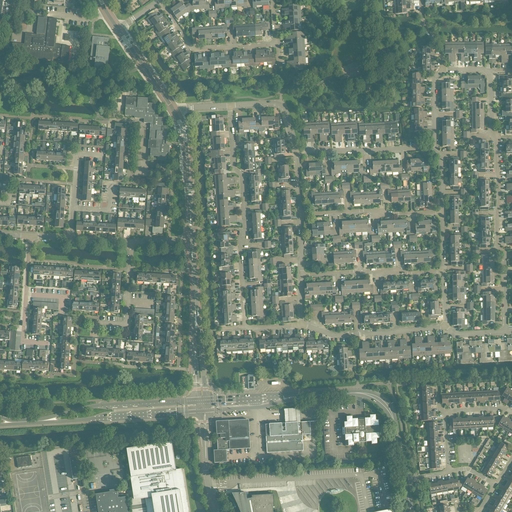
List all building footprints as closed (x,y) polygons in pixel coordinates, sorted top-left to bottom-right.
[(192,0),(193,5),(189,5),(191,12),(194,11),(193,10),(200,9),(199,0),(192,0)] [(205,0),(199,0),(200,9),(206,9),(206,11),(209,10),(209,4),(206,4),(205,0)] [(225,8),(224,0),(217,0),(218,4),(215,4),(215,10),(219,10),(218,8),(225,8)] [(243,0),(236,0),(237,7),(244,7),(244,8),(247,8),(247,2),(244,2),(243,0)] [(182,3),(176,6),(182,15),(188,12),(189,13),(191,12),(189,5),(185,8),(182,3)] [(182,15),(176,6),(171,10),(177,19),(182,15)] [(153,23),(155,27),(165,20),(162,14),(158,17),(155,13),(147,19),(151,25),(153,23)] [(25,34),(24,44),(13,43),(12,48),(9,48),(8,56),(17,57),(20,57),(20,58),(53,61),(53,59),(58,59),(58,62),(69,63),(70,47),(56,45),(56,37),(55,37),(57,19),(38,17),(36,35),(25,34)] [(156,32),(160,38),(168,32),(166,28),(169,26),(165,20),(155,27),(158,30),(156,32)] [(261,25),(255,25),(256,36),(262,36),(262,29),(265,29),(265,24),(265,23),(261,23),(261,25)] [(224,27),(217,27),(218,38),(224,38),(224,32),(227,31),(227,25),(223,25),(224,27)] [(236,37),(243,37),(242,26),(236,26),(236,25),(233,25),(233,31),(236,31),(236,37)] [(199,39),(205,39),(205,28),(198,28),(198,27),(195,27),(195,28),(195,33),(198,33),(199,39)] [(166,42),(169,46),(178,38),(175,33),(171,35),(168,32),(160,38),(164,44),(166,42)] [(95,61),(95,68),(107,70),(110,48),(108,48),(109,39),(93,37),(92,48),(93,48),(91,60),(90,60),(95,61)] [(169,51),(173,56),(181,50),(179,47),(183,44),(178,38),(169,46),(171,49),(169,51)] [(181,50),(173,56),(177,62),(179,61),(181,64),(180,65),(184,71),(190,67),(188,64),(191,62),(187,57),(190,55),(188,52),(184,54),(181,50)] [(270,50),(263,51),(263,63),(268,63),(268,65),(275,65),(275,54),(270,55),(270,50)] [(256,56),(252,56),(252,66),(259,66),(259,63),(263,63),(263,51),(256,51),(256,56)] [(233,57),(229,57),(229,67),(237,67),(236,65),(241,64),(240,52),(233,52),(233,57)] [(247,52),(240,52),(241,64),(245,64),(245,67),(252,66),(252,56),(247,56),(247,52)] [(211,58),(206,59),(207,69),(214,68),(214,66),(218,66),(217,53),(210,54),(211,58)] [(224,53),(217,53),(218,66),(222,65),(222,68),(229,67),(229,57),(224,57),(224,53)] [(207,69),(206,59),(202,59),(201,54),(194,55),(195,67),(199,67),(200,69),(207,69)] [(502,83),(502,88),(511,88),(511,87),(511,75),(499,76),(499,83),(502,83)] [(465,88),(465,90),(468,90),(468,88),(474,88),(474,77),(468,77),(468,83),(465,83),(465,88)] [(474,77),(474,88),(477,88),(480,91),(480,93),(484,93),(484,83),(482,81),(481,81),(481,77),(474,77)] [(442,84),(442,90),(453,90),(453,84),(454,84),(454,80),(448,80),(448,84),(442,84)] [(499,97),(502,97),(510,97),(510,94),(511,94),(511,88),(502,88),(502,93),(499,93),(499,97)] [(166,140),(167,132),(167,126),(162,126),(163,118),(158,118),(158,116),(154,116),(155,104),(147,104),(148,99),(138,98),(127,98),(127,97),(126,97),(126,101),(126,108),(125,116),(135,116),(135,118),(144,119),(144,123),(151,123),(150,139),(149,141),(148,148),(151,148),(150,156),(158,157),(158,164),(165,165),(165,161),(166,161),(166,153),(169,154),(170,146),(166,145),(166,140)] [(506,102),(506,107),(511,106),(511,97),(510,97),(502,97),(502,102),(506,102)] [(472,105),(472,111),(483,111),(483,104),(477,104),(477,101),(478,101),(472,101),(470,101),(470,105),(472,105)] [(453,103),(442,103),(442,109),(448,109),(448,112),(455,112),(455,109),(453,109),(453,103)] [(502,116),(505,116),(511,116),(511,106),(506,107),(506,111),(502,111),(502,116)] [(212,120),(212,126),(223,125),(223,119),(220,119),(220,116),(208,116),(209,120),(212,120)] [(262,125),(259,125),(259,131),(259,132),(263,132),(264,131),(265,130),(265,129),(268,129),(268,118),(261,118),(262,125)] [(274,118),(268,118),(268,129),(275,129),(275,130),(279,130),(278,118),(274,119),(274,118)] [(442,121),(442,128),(453,128),(453,121),(455,121),(455,118),(449,118),(449,121),(442,121)] [(249,130),(248,119),(242,119),(242,122),(238,122),(239,134),(244,133),(244,130),(249,130)] [(255,119),(248,119),(249,130),(255,130),(256,131),(259,131),(259,125),(255,125),(255,119)] [(117,131),(117,136),(125,136),(126,129),(125,129),(125,124),(115,123),(115,131),(117,131)] [(483,123),(472,123),(472,130),(471,130),(471,133),(477,133),(477,130),(483,130),(483,123)] [(211,132),(211,136),(217,135),(217,132),(223,132),(223,125),(212,126),(212,132),(211,132)] [(213,139),(213,145),(224,145),(224,138),(218,138),(217,135),(211,136),(211,139),(213,139)] [(276,144),(276,148),(284,148),(284,141),(282,141),(282,138),(273,139),(273,144),(276,144)] [(454,140),(442,140),(443,147),(449,147),(449,150),(455,150),(455,147),(454,147),(454,140)] [(243,145),(244,152),(252,151),(254,151),(254,141),(245,142),(245,145),(243,145)] [(480,144),(480,150),(488,150),(488,144),(488,141),(479,141),(479,144),(480,144)] [(209,154),(209,155),(212,155),(222,154),(222,153),(223,153),(223,151),(225,151),(224,145),(213,145),(214,151),(211,152),(211,153),(209,154)] [(284,148),(276,148),(276,152),(274,152),(274,158),(283,158),(283,154),(285,154),(284,148)] [(56,153),(56,162),(63,162),(63,161),(66,162),(66,152),(63,151),(63,153),(56,153)] [(214,158),(214,164),(225,164),(225,157),(223,157),(223,156),(222,156),(222,154),(212,155),(209,155),(209,157),(211,157),(211,158),(214,158)] [(449,161),(450,168),(458,168),(461,168),(461,165),(458,165),(458,161),(459,161),(459,158),(453,158),(453,161),(449,161)] [(417,171),(417,160),(410,160),(411,167),(407,167),(408,173),(411,173),(411,171),(417,171)] [(423,160),(417,160),(417,171),(424,171),(424,172),(427,172),(427,166),(424,166),(423,160)] [(359,161),(353,162),(354,173),(360,172),(360,174),(363,174),(363,168),(360,168),(359,161)] [(398,161),(392,162),(392,173),(399,172),(399,174),(402,174),(402,167),(399,167),(398,161)] [(380,173),(379,162),(373,163),(373,169),(370,169),(370,175),(373,175),(373,174),(380,173)] [(280,169),(280,173),(289,173),(288,166),(286,166),(286,163),(277,164),(278,169),(280,169)] [(341,174),(340,163),(334,163),(334,169),(331,169),(331,176),(335,176),(335,174),(341,174)] [(489,163),(480,163),(480,169),(479,169),(479,173),(485,173),(485,170),(489,169),(489,163)] [(225,164),(214,164),(213,165),(213,175),(223,175),(223,171),(226,170),(225,164)] [(316,175),(315,164),(309,164),(309,171),(306,171),(306,177),(310,177),(310,175),(316,175)] [(322,164),(315,164),(316,175),(322,175),(322,176),(326,176),(325,170),(322,170),(322,164)] [(250,177),(250,183),(258,183),(262,183),(261,176),(261,173),(255,173),(255,176),(250,177)] [(289,173),(280,173),(281,177),(278,177),(278,183),(287,182),(287,179),(289,179),(289,173)] [(481,182),(481,188),(489,188),(489,182),(485,182),(485,178),(479,178),(479,182),(481,182)] [(461,180),(449,180),(449,183),(450,183),(450,187),(453,187),(453,190),(459,190),(459,186),(458,186),(458,183),(461,183),(461,180)] [(420,184),(420,191),(432,190),(431,190),(431,183),(424,184),(424,181),(418,181),(418,184),(420,184)] [(158,191),(158,195),(166,196),(167,189),(165,189),(166,184),(156,183),(155,191),(158,191)] [(282,192),(282,198),(290,198),(290,191),(286,191),(286,188),(280,189),(280,192),(282,192)] [(391,203),(398,202),(397,191),(391,192),(391,190),(387,190),(388,196),(391,196),(391,203)] [(340,193),(334,193),(334,204),(341,204),(340,197),(343,197),(343,191),(340,191),(340,193)] [(378,192),(372,193),(373,204),(379,203),(379,200),(382,200),(382,191),(378,191),(378,192)] [(315,205),(322,205),(321,194),(315,194),(315,192),(311,193),(312,199),(315,199),(315,205)] [(354,205),(360,204),(360,193),(353,194),(353,192),(350,192),(350,199),(353,199),(354,205)] [(259,195),(251,196),(251,202),(255,202),(255,205),(261,205),(261,201),(259,202),(259,195)] [(431,196),(420,197),(421,202),(420,202),(420,203),(419,203),(419,208),(431,207),(431,203),(432,203),(431,196)] [(450,199),(450,205),(462,205),(462,202),(458,202),(458,199),(460,199),(460,196),(453,196),(453,199),(450,199)] [(489,201),(481,201),(481,207),(479,207),(479,210),(489,210),(489,207),(489,201)] [(291,210),(283,211),(280,211),(280,217),(281,217),(282,221),(288,220),(288,217),(291,217),(291,210)] [(252,214),(252,221),(260,220),(260,214),(262,214),(261,211),(255,211),(255,214),(252,214)] [(481,220),(481,226),(489,226),(489,219),(486,219),(486,216),(479,216),(480,220),(481,220)] [(458,218),(450,218),(450,225),(454,224),(454,228),(460,228),(460,224),(458,224),(458,218)] [(164,222),(156,221),(156,226),(153,225),(152,233),(162,234),(163,228),(164,228),(164,222)] [(367,221),(361,221),(362,232),(368,232),(368,234),(371,233),(371,227),(368,227),(367,221)] [(406,221),(400,221),(400,232),(406,232),(407,235),(410,235),(410,227),(409,224),(406,224),(406,221)] [(431,221),(425,222),(425,233),(432,232),(432,234),(436,234),(436,227),(436,223),(431,223),(431,221)] [(349,233),(348,222),(342,223),(342,229),(339,229),(339,235),(343,235),(343,233),(349,233)] [(388,233),(387,222),(380,222),(381,229),(378,229),(378,235),(381,235),(381,233),(388,233)] [(425,233),(425,222),(418,222),(419,228),(415,228),(416,235),(419,235),(419,233),(425,233)] [(330,223),(323,224),(324,235),(330,234),(330,236),(334,236),(333,229),(330,229),(330,223)] [(324,235),(323,224),(317,224),(317,230),(314,230),(314,237),(318,237),(318,235),(324,235)] [(284,230),(284,236),(292,235),(292,229),(288,229),(288,226),(282,226),(282,230),(284,230)] [(219,237),(219,243),(228,242),(228,237),(232,237),(231,232),(220,233),(220,237),(219,237)] [(261,233),(253,233),(253,240),(257,240),(257,243),(263,242),(263,239),(262,239),(261,233)] [(450,243),(459,243),(458,237),(460,237),(460,233),(454,233),(454,237),(450,237),(450,241),(449,241),(450,243)] [(481,238),(478,239),(478,241),(481,241),(481,245),(480,245),(480,248),(486,248),(486,245),(489,245),(489,238),(481,238)] [(221,248),(221,252),(232,251),(232,246),(229,247),(228,242),(219,243),(219,249),(221,248)] [(312,248),(312,255),(323,254),(323,248),(325,248),(324,245),(318,245),(318,248),(312,248)] [(293,248),(282,249),(281,249),(282,252),(285,252),(285,255),(284,255),(284,258),(290,258),(290,255),(293,254),(293,248)] [(248,253),(249,260),(260,259),(260,253),(261,253),(261,250),(255,250),(255,253),(248,253)] [(352,252),(346,252),(347,263),(353,263),(353,257),(356,256),(356,250),(352,250),(352,252)] [(391,252),(385,252),(386,263),(392,263),(392,256),(395,256),(395,250),(391,250),(391,252)] [(429,251),(423,252),(423,263),(430,262),(429,256),(433,256),(432,250),(429,250),(429,251)] [(220,255),(220,261),(229,261),(229,256),(233,256),(232,251),(221,252),(221,255),(220,255)] [(404,264),(411,264),(410,253),(404,253),(404,251),(400,252),(401,258),(404,258),(404,264)] [(366,264),(373,264),(372,253),(366,253),(366,252),(363,252),(363,258),(366,258),(366,264)] [(323,254),(312,255),(313,262),(319,261),(319,264),(326,264),(325,260),(324,261),(323,254)] [(483,259),(483,265),(494,265),(494,258),(487,258),(487,255),(481,255),(481,259),(483,259)] [(459,256),(451,256),(451,262),(451,265),(463,265),(463,260),(459,260),(459,256)] [(222,267),(222,271),(233,270),(233,265),(230,266),(229,261),(220,261),(221,267),(222,267)] [(7,273),(11,274),(19,274),(20,268),(19,268),(19,265),(15,265),(15,267),(8,267),(8,270),(7,270),(7,272),(4,272),(4,275),(7,275),(7,273)] [(279,269),(280,275),(291,274),(290,268),(284,268),(284,265),(278,265),(278,269),(279,269)] [(73,269),(67,269),(66,277),(66,282),(65,289),(68,289),(69,280),(73,280),(73,277),(73,269)] [(221,274),(221,280),(231,280),(230,275),(234,275),(233,270),(222,271),(222,274),(221,274)] [(261,272),(250,273),(250,279),(256,279),(256,282),(263,282),(263,278),(261,278),(261,272)] [(453,275),(453,282),(464,282),(464,275),(465,275),(465,272),(456,272),(456,275),(453,275)] [(168,288),(168,291),(170,291),(171,288),(172,288),(173,284),(176,285),(177,276),(170,276),(169,284),(169,288),(168,288)] [(494,277),(483,277),(483,284),(481,284),(481,287),(488,287),(488,284),(494,284),(494,277)] [(231,280),(221,280),(222,286),(223,286),(223,290),(235,289),(234,284),(231,284),(231,280)] [(433,280),(427,281),(427,289),(431,288),(432,291),(437,291),(437,282),(434,282),(433,280)] [(370,281),(363,281),(364,292),(370,292),(370,294),(374,293),(373,287),(370,287),(370,281)] [(427,289),(427,281),(420,281),(421,283),(417,283),(418,292),(424,292),(423,289),(427,289)] [(351,293),(351,282),(344,282),(344,286),(341,286),(342,295),(345,295),(345,293),(351,293)] [(408,282),(402,282),(402,290),(406,290),(407,293),(412,292),(412,283),(409,283),(408,282)] [(325,284),(326,295),(332,294),(333,296),(336,296),(336,289),(332,289),(332,283),(325,284)] [(390,291),(389,283),(383,283),(383,285),(380,285),(380,294),(386,294),(386,291),(390,291)] [(309,296),(314,295),(313,284),(306,285),(307,289),(305,289),(305,292),(305,299),(309,299),(309,296)] [(251,291),(251,298),(262,297),(262,291),(263,291),(263,287),(257,288),(257,291),(251,291)] [(291,287),(280,287),(281,291),(279,291),(279,297),(291,296),(291,293),(292,293),(291,287)] [(483,296),(483,302),(494,302),(494,296),(491,296),(491,293),(481,293),(481,296),(483,296)] [(464,294),(453,294),(453,301),(459,301),(459,304),(466,304),(466,300),(464,300),(464,294)] [(430,305),(431,309),(439,309),(440,309),(439,306),(438,302),(437,302),(436,299),(427,300),(428,305),(430,305)] [(18,300),(9,300),(8,306),(7,306),(7,308),(16,309),(16,307),(17,307),(18,300)] [(282,306),(282,312),(293,312),(293,305),(286,306),(286,302),(280,303),(280,306),(282,306)] [(119,307),(110,306),(106,306),(106,305),(103,304),(103,307),(106,307),(106,309),(110,310),(110,313),(118,314),(119,307)] [(34,313),(33,315),(42,316),(46,316),(46,317),(49,318),(49,315),(46,315),(46,314),(42,313),(43,309),(41,309),(39,309),(36,309),(34,308),(34,309),(34,313)] [(439,309),(431,309),(428,309),(429,319),(437,319),(437,315),(439,315),(439,309)] [(263,310),(252,310),(252,317),(258,316),(259,320),(265,319),(265,316),(263,316),(263,310)] [(350,312),(344,313),(344,324),(351,323),(351,317),(354,317),(353,310),(350,311),(350,312)] [(453,313),(453,319),(464,319),(464,313),(466,313),(466,310),(456,310),(456,313),(453,313)] [(293,312),(282,312),(282,319),(281,319),(281,322),(287,322),(287,319),(293,318),(293,312)] [(325,325),(332,324),(331,313),(325,314),(325,312),(321,312),(322,319),(325,318),(325,325)] [(408,322),(408,314),(402,314),(402,312),(398,313),(399,319),(402,319),(402,322),(408,322)] [(389,315),(383,315),(383,323),(390,323),(390,320),(393,319),(392,313),(389,313),(389,315)] [(371,324),(370,316),(370,314),(361,315),(361,325),(371,324)] [(135,315),(135,322),(144,322),(148,323),(147,324),(150,324),(151,321),(148,321),(148,319),(144,319),(144,316),(143,316),(140,315),(137,315),(135,315)] [(494,315),(483,315),(483,321),(482,321),(482,325),(488,325),(488,322),(494,321),(494,315)] [(464,319),(453,319),(453,326),(460,326),(460,329),(466,329),(466,326),(464,326),(464,319)] [(221,350),(226,350),(225,337),(222,337),(223,341),(220,341),(221,341),(220,336),(217,336),(217,347),(220,346),(221,352),(221,350)] [(498,340),(494,340),(495,353),(499,352),(500,358),(498,358),(499,362),(505,362),(504,344),(501,344),(501,339),(498,339),(498,340)] [(479,341),(475,341),(476,354),(480,353),(481,359),(479,359),(480,363),(486,363),(485,345),(482,345),(482,340),(479,341)] [(488,345),(485,345),(486,363),(493,362),(492,358),(491,358),(490,353),(495,353),(494,340),(491,341),(491,340),(488,340),(488,345)] [(469,346),(466,346),(467,364),(474,363),(473,359),(472,359),(472,354),(476,354),(475,341),(472,342),(472,341),(469,341),(469,346)] [(467,364),(466,346),(463,346),(463,342),(460,342),(456,343),(457,355),(462,355),(462,360),(460,360),(461,364),(467,364)] [(339,349),(339,355),(352,354),(351,351),(347,351),(347,349),(345,349),(345,345),(336,346),(337,350),(339,349)] [(86,356),(93,357),(93,348),(87,348),(87,347),(83,347),(83,353),(86,353),(86,356)] [(42,362),(42,371),(48,371),(49,363),(45,362),(45,358),(46,358),(46,354),(50,355),(50,351),(43,351),(43,358),(42,362)] [(173,358),(165,357),(164,364),(168,364),(168,367),(172,367),(172,364),(173,364),(173,359),(173,358)] [(247,377),(242,377),(243,385),(248,384),(248,390),(249,390),(249,389),(254,389),(254,387),(254,376),(253,376),(253,377),(248,377),(248,376),(247,376),(247,377)] [(503,402),(505,403),(511,390),(511,391),(507,388),(505,391),(504,390),(499,390),(499,391),(499,397),(502,396),(505,398),(503,402)] [(286,416),(287,424),(302,422),(302,415),(301,409),(286,410),(286,416)] [(346,417),(347,423),(344,423),(344,428),(342,429),(342,436),(345,436),(345,446),(354,446),(354,443),(371,442),(371,445),(377,445),(377,439),(379,439),(378,421),(376,421),(375,415),(370,416),(370,418),(352,420),(352,417),(346,417)] [(493,427),(493,423),(496,423),(498,416),(493,416),(490,416),(490,418),(487,418),(487,429),(488,429),(487,428),(493,427)] [(502,430),(508,419),(506,418),(505,419),(502,417),(502,419),(498,416),(496,423),(498,424),(497,426),(503,429),(502,430)] [(459,431),(458,418),(456,418),(456,420),(452,420),(449,420),(450,427),(453,427),(453,430),(459,429),(459,431)] [(507,433),(511,424),(511,423),(510,422),(510,421),(508,419),(502,430),(503,429),(507,432),(507,433)] [(250,449),(248,420),(216,422),(218,451),(214,451),(214,464),(227,463),(226,450),(250,449)] [(265,425),(267,453),(303,451),(302,435),(310,435),(310,422),(265,425)] [(172,442),(127,449),(135,500),(145,498),(146,511),(187,511),(181,470),(176,470),(172,442)] [(495,447),(506,453),(507,451),(506,450),(507,447),(498,442),(499,443),(496,447),(495,447)] [(492,452),(501,457),(503,455),(504,455),(506,453),(495,447),(496,448),(493,452),(492,452)] [(489,457),(500,463),(501,461),(500,460),(501,457),(492,452),(493,452),(490,457),(489,457)] [(16,458),(18,468),(32,466),(31,456),(16,458)] [(75,458),(70,458),(73,480),(78,479),(79,479),(76,457),(75,458)] [(486,461),(486,462),(496,467),(497,464),(499,465),(500,463),(489,457),(490,457),(487,462),(486,461)] [(483,466),(494,473),(495,471),(494,470),(496,467),(486,462),(487,462),(484,467),(483,466)] [(494,473),(483,466),(483,467),(484,467),(481,472),(480,471),(480,472),(490,477),(491,474),(493,475),(494,473)] [(467,491),(473,480),(471,479),(470,480),(467,478),(465,482),(463,480),(457,481),(459,488),(462,487),(467,490),(467,491)] [(471,494),(472,494),(477,484),(475,483),(475,481),(473,480),(467,491),(467,490),(472,493),(471,494)] [(436,495),(437,495),(435,484),(431,485),(431,483),(428,484),(430,495),(436,494),(436,495)] [(476,497),(483,486),(481,485),(480,486),(477,484),(472,494),(472,493),(477,496),(476,497)] [(501,485),(499,487),(511,494),(511,493),(511,488),(506,485),(505,487),(501,485)] [(483,486),(476,497),(477,497),(477,496),(482,499),(481,500),(482,500),(487,490),(484,489),(485,487),(483,486)] [(502,492),(500,494),(510,500),(509,499),(511,495),(511,494),(499,487),(498,489),(502,492)] [(127,511),(127,504),(125,497),(124,498),(123,494),(118,495),(117,490),(109,491),(110,493),(95,495),(98,511),(127,511)] [(273,495),(252,496),(252,498),(250,499),(247,499),(246,493),(239,493),(232,494),(236,502),(237,504),(240,511),(392,511),(392,510),(378,511),(272,511),(273,508),(274,507),(274,504),(273,495)] [(495,495),(494,497),(507,505),(506,504),(509,500),(510,500),(500,494),(499,497),(495,495)] [(496,501),(494,504),(504,510),(503,509),(506,504),(507,505),(494,497),(492,499),(496,501)]
